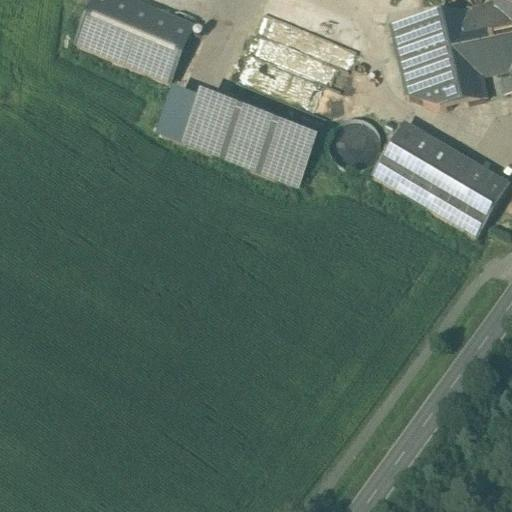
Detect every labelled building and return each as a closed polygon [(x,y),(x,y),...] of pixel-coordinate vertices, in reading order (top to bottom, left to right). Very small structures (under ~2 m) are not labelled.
[(169,86),(191,30),(115,0),(96,0),(77,49),(169,86)] [(511,0),(493,0),(495,7),(497,14),(498,14),(511,74),(511,0)] [(495,7),(466,14),(468,23),(478,67),(481,81),(511,74),(498,14),(497,14),(495,7)] [(466,14),(414,25),(391,31),(407,100),(440,113),(486,102),(481,81),(478,67),(468,23),(466,14)] [(511,81),(501,84),(505,98),(511,96),(511,81)] [(204,102),(186,147),(298,190),(316,145),(204,102)] [(508,190),(452,157),(404,128),(373,181),(477,242),(508,190)]
